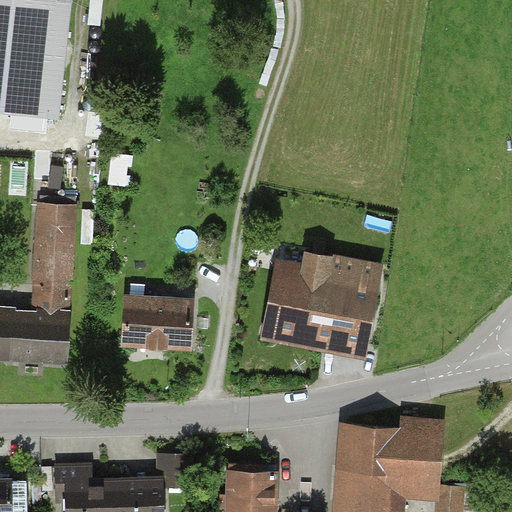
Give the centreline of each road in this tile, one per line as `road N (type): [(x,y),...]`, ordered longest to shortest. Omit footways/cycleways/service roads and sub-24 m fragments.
road 1 (unclassified): [(482,369),(256,413),(0,420)]
road 2 (track): [(294,0),(293,47),(251,187),(210,414)]
